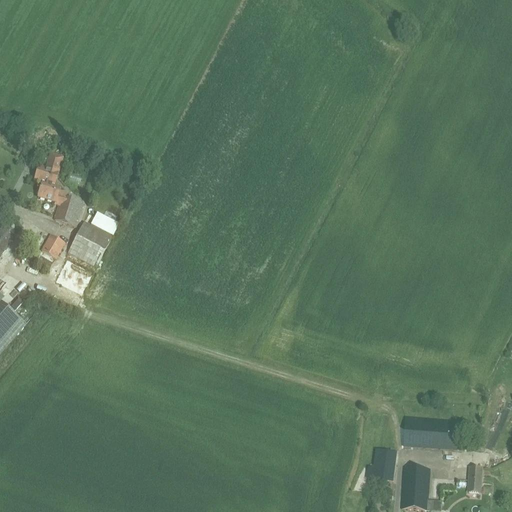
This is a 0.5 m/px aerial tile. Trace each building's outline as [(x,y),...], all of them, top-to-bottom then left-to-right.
[(34,182),(41,185),(42,183),(54,187),(62,159),(50,156),(46,170),(38,168),(34,182)] [(103,180),(106,172),(98,169),(95,177),(103,180)] [(54,221),(76,228),(83,205),(67,199),(68,195),(59,192),(60,189),(54,187),(42,183),(41,185),(37,198),(59,205),(54,221)] [(97,214),(91,225),(113,236),(118,225),(97,214)] [(84,223),(68,254),(96,269),(112,238),(84,223)] [(0,259),(18,237),(2,224),(0,225),(0,259)] [(50,236),(36,261),(51,269),(64,245),(50,236)] [(94,276),(67,261),(51,287),(79,303),(94,276)] [(0,356),(25,327),(0,305),(0,356)] [(463,453),(465,424),(440,422),(406,419),(404,448),(463,453)] [(394,483),(398,453),(376,451),(374,468),(369,468),(367,480),(394,483)] [(406,469),(403,511),(423,511),(441,511),(442,503),(429,502),(431,471),(406,469)] [(469,493),(480,494),(482,470),(470,469),(469,493)]
